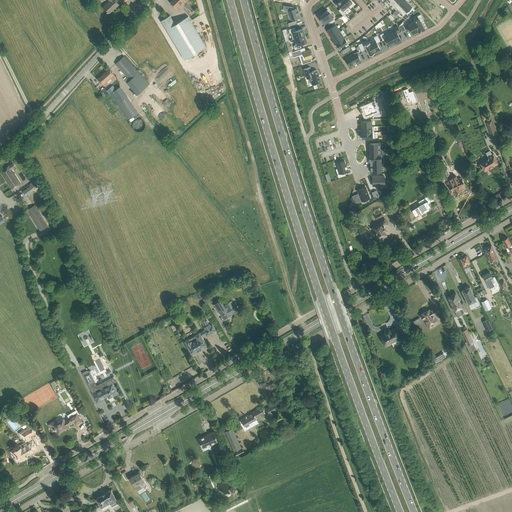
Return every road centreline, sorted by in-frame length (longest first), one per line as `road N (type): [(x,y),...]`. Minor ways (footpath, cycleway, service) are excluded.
road 1 (residential): [(44,474),(511,197)]
road 2 (primary): [(413,511),(332,292),(243,0)]
road 3 (primary): [(230,0),(320,299),(399,511)]
road 4 (secondary): [(47,480),(511,210)]
road 5 (residential): [(53,490),(511,220)]
road 6 (track): [(207,0),(299,321)]
road 7 (tertiary): [(0,165),(149,0)]
road 8 (track): [(365,511),(307,341)]
road 9 (residential): [(453,11),(434,30),(331,83)]
